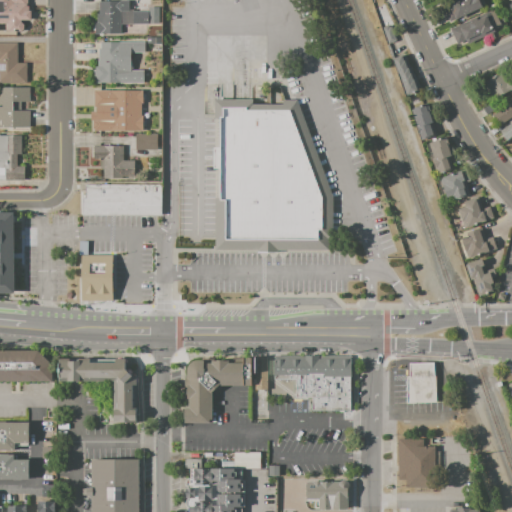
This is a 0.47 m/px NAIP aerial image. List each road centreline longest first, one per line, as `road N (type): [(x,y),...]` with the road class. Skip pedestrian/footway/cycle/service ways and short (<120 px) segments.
road 1 (residential): [(0,200),(56,191),(58,0)]
road 2 (residential): [(511,190),(479,149),(412,14)]
road 3 (residential): [(164,332),(163,511)]
road 4 (residential): [(370,334),(370,505)]
road 5 (secondary): [(370,334),(385,343),(511,350)]
road 6 (secondary): [(354,334),(223,333)]
